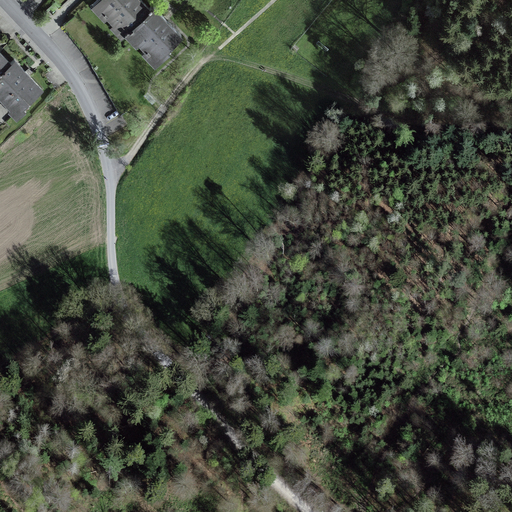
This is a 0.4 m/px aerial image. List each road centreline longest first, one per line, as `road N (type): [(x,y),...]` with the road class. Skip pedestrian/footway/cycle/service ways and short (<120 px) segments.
road 1 (residential): [(6,0),(76,83),(100,135),(113,273),(130,319)]
road 2 (track): [(109,173),(209,56),(360,102)]
road 3 (track): [(308,511),(130,319)]
